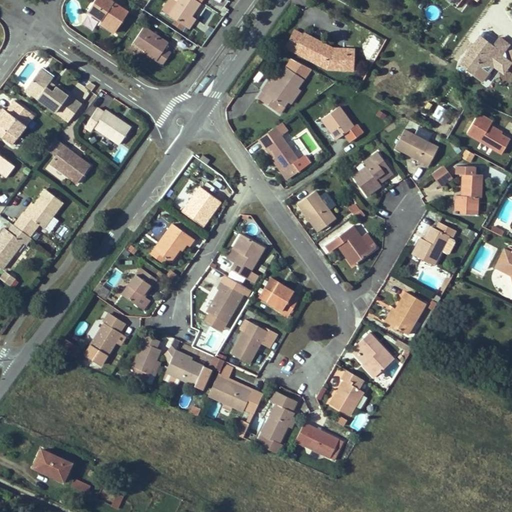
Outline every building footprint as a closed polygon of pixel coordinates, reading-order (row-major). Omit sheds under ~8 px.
[(95,0),(88,11),(102,20),(99,25),(104,28),(106,26),(115,32),(129,12),(111,0),(95,0)] [(185,25),(191,16),(202,0),(179,0),(178,2),(174,0),(171,0),(164,11),(177,20),(185,25)] [(191,16),(185,25),(190,28),(196,20),(191,16)] [(185,25),(177,20),(175,23),(183,28),(185,25)] [(144,27),(134,42),(145,50),(143,52),(163,65),(172,52),(166,48),(169,43),(144,27)] [(293,28),(284,45),(316,61),(335,61),(335,43),(322,44),(319,42),(320,40),(302,31),(301,33),(293,28)] [(493,45),(480,36),(460,63),(473,73),(493,45)] [(134,42),(130,48),(141,55),(143,52),(145,50),(134,42)] [(292,57),(276,79),(271,75),(261,89),(263,91),(266,93),(262,99),(279,111),(287,100),(297,86),(311,67),(292,57)] [(511,66),(500,58),(489,73),(501,81),(511,66)] [(41,69),(38,73),(51,82),(54,78),(41,69)] [(53,92),(47,87),(51,82),(38,73),(26,89),(70,122),(84,104),(77,99),(75,102),(68,97),(69,96),(57,87),(53,92)] [(297,86),(287,100),(290,102),(300,88),(297,86)] [(0,134),(14,145),(36,115),(19,103),(11,113),(8,110),(3,117),(6,120),(3,124),(0,128),(0,134)] [(357,123),(353,125),(339,106),(322,118),(336,138),(344,132),(349,139),(362,130),(357,123)] [(450,110),(445,107),(438,119),(445,123),(448,118),(446,116),(450,110)] [(134,126),(108,109),(97,127),(122,144),(134,126)] [(490,124),(491,121),(478,113),(466,132),(502,153),(510,139),(500,133),(488,126),(490,124)] [(500,133),(502,131),(490,124),(488,126),(500,133)] [(263,146),(266,144),(276,158),(284,169),(282,171),(286,177),(309,161),(304,155),(299,159),(276,126),(258,138),(263,146)] [(428,166),(439,146),(405,128),(395,146),(419,158),(418,160),(428,166)] [(80,162),(70,155),(72,151),(57,140),(50,150),(58,157),(53,164),(80,184),(93,166),(83,159),(80,162)] [(380,183),(393,173),(377,150),(364,161),(366,165),(353,175),(367,195),(382,185),(380,183)] [(461,158),(471,163),(475,155),(465,150),(461,158)] [(83,159),(72,151),(70,155),(80,162),(83,159)] [(0,171),(2,173),(8,178),(17,166),(0,153),(0,171)] [(203,155),(200,159),(207,164),(210,160),(203,155)] [(282,171),(284,169),(276,158),(274,160),(282,171)] [(475,166),(457,164),(456,172),(462,173),(462,181),(464,181),(464,195),(461,195),(455,194),(455,202),(461,202),(460,213),(477,214),(478,196),(481,196),(482,174),(481,174),(481,167),(475,167),(475,166)] [(444,166),(431,174),(441,188),(454,180),(444,166)] [(213,212),(221,201),(201,186),(182,211),(203,226),(208,220),(206,218),(210,211),(213,212)] [(28,215),(26,213),(25,213),(15,226),(31,237),(40,224),(45,228),(64,203),(46,190),(35,205),(28,215)] [(315,190),(298,202),(318,230),(335,217),(328,208),(334,203),(326,191),(320,196),(315,190)] [(28,215),(35,205),(33,203),(26,213),(28,215)] [(356,203),(349,208),(354,214),(355,213),(360,209),(356,203)] [(360,209),(355,213),(359,218),(365,213),(361,209),(360,209)] [(423,238),(421,237),(412,253),(434,264),(449,234),(452,235),(456,229),(439,221),(436,228),(433,226),(426,239),(423,238)] [(174,223),(155,249),(166,258),(170,261),(180,248),(182,249),(186,243),(190,245),(195,238),(174,223)] [(353,224),(327,243),(331,250),(339,244),(344,252),(347,249),(356,262),(376,247),(375,243),(367,232),(362,236),(353,224)] [(429,224),(423,238),(426,239),(433,226),(429,224)] [(7,230),(0,238),(0,266),(4,270),(25,244),(27,246),(32,239),(31,237),(15,226),(14,225),(9,232),(7,230)] [(246,277),(264,246),(241,233),(233,247),(241,251),(230,268),(246,277)] [(507,249),(505,249),(497,266),(511,274),(511,246),(509,245),(507,249)] [(172,262),(182,249),(180,248),(170,261),(172,262)] [(163,262),(166,258),(155,249),(152,253),(163,262)] [(356,262),(347,249),(344,252),(353,264),(356,262)] [(210,264),(216,268),(220,262),(214,258),(210,264)] [(150,283),(143,293),(146,295),(157,279),(140,268),(136,273),(150,283)] [(165,278),(172,283),(178,276),(170,270),(165,278)] [(227,275),(243,284),(244,281),(229,272),(227,275)] [(143,293),(150,283),(136,273),(122,293),(143,309),(151,299),(146,295),(143,293)] [(18,280),(9,274),(4,280),(12,287),(18,280)] [(221,279),(217,287),(220,288),(221,289),(217,297),(215,296),(207,311),(226,322),(243,292),(246,286),(243,284),(227,275),(226,274),(222,280),(221,279)] [(294,290),(271,276),(260,295),(283,309),(286,304),(293,308),(300,297),(292,292),(294,290)] [(243,292),(248,295),(251,289),(246,286),(243,292)] [(396,309),(399,311),(391,324),(408,333),(426,302),(407,291),(396,309)] [(430,297),(437,301),(440,296),(433,292),(430,297)] [(434,309),(438,303),(433,300),(429,306),(434,309)] [(293,308),(286,304),(283,309),(281,312),(288,316),(293,308)] [(396,309),(394,308),(386,321),(391,324),(399,311),(396,309)] [(118,330),(123,321),(109,313),(90,343),(91,344),(85,354),(100,363),(106,354),(107,354),(121,332),(118,330)] [(243,330),(246,331),(251,321),(245,318),(240,328),(243,330)] [(277,333),(269,329),(268,330),(259,326),(251,321),(246,331),(243,330),(231,352),(250,363),(261,341),(270,346),(277,333)] [(369,331),(356,344),(370,358),(365,363),(363,364),(374,376),(394,357),(369,331)] [(147,334),(133,365),(149,373),(150,372),(156,358),(161,349),(156,347),(159,340),(147,334)] [(410,350),(412,347),(408,344),(402,341),(399,346),(409,352),(410,350)] [(70,342),(64,351),(74,358),(80,349),(70,342)] [(365,363),(370,358),(356,344),(351,349),(365,363)] [(166,371),(194,385),(197,379),(204,382),(210,368),(191,359),(182,355),(183,352),(176,349),(173,356),(168,367),(166,371)] [(160,360),(158,363),(168,367),(173,356),(164,352),(160,360)] [(156,358),(150,372),(153,374),(158,363),(160,360),(156,358)] [(363,390),(354,385),(359,376),(346,369),(341,378),(343,379),(330,402),(350,414),(363,390)] [(228,381),(229,379),(218,374),(208,395),(243,411),(251,392),(239,386),(228,381)] [(204,382),(197,379),(194,385),(201,388),(204,382)] [(274,391),(270,400),(275,402),(260,433),(279,442),(288,424),(291,416),(294,411),(290,409),(294,400),(274,391)] [(190,413),(198,417),(202,409),(194,405),(190,413)] [(288,424),(292,426),(296,417),(291,416),(288,424)] [(250,421),(246,420),(241,417),(234,431),(244,435),(250,421)] [(334,458),(343,440),(304,421),(300,429),(295,441),(334,458)] [(42,449),(34,467),(52,475),(52,477),(62,483),(71,463),(42,449)] [(87,493),(90,486),(75,479),(72,486),(87,493)] [(118,508),(123,496),(118,494),(112,505),(118,508)]
